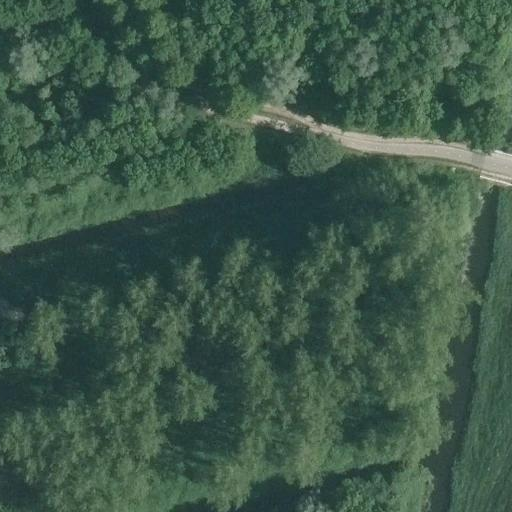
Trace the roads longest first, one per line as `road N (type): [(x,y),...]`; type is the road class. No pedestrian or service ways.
road 1 (unknown): [(511,181),(451,166),(371,161),(160,106),(140,93),(101,17)]
road 2 (unknown): [(182,0),(0,37)]
